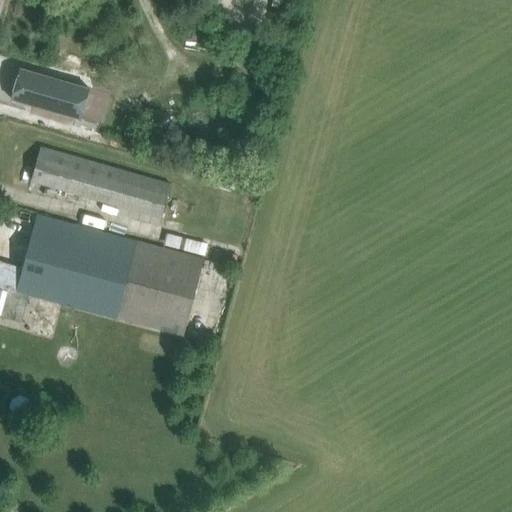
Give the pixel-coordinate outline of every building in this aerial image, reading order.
[(20,68),(11,99),(81,119),(81,116),(89,89),(90,88),(20,68)] [(171,184),(60,152),(41,146),(31,180),(161,217),(171,184)] [(130,229),(152,236),(159,218),(136,211),(130,229)] [(132,247),(36,222),(24,268),(18,291),(183,335),(204,258),(134,240),(132,247)] [(0,285),(18,291),(24,268),(0,261),(0,285)]
